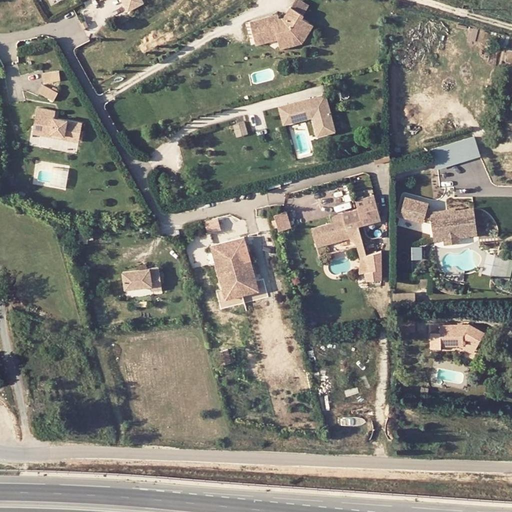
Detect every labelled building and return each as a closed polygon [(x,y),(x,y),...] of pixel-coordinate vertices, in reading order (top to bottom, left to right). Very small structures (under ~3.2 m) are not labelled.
[(276,31),(277,32),(303,25),(301,24),(307,15),(301,10),(302,7),(290,0),(288,0),(282,11),(278,12),(268,14),(266,10),(249,14),(255,37),(276,31)] [(306,27),(303,25),(277,32),(277,34),(292,31),(300,35),(306,27)] [(60,80),(59,71),(42,74),(44,83),(60,80)] [(57,93),(42,85),(38,93),(53,101),(57,93)] [(331,116),(328,104),(324,105),(320,88),(277,100),(282,117),(310,109),(314,121),(331,116)] [(55,119),(57,111),(37,107),(33,128),(41,129),(40,136),(51,138),(52,134),(60,135),(59,139),(72,142),(73,136),(80,138),(83,124),(55,119)] [(333,123),(331,116),(314,121),(316,129),(333,123)] [(481,232),(479,205),(433,208),(432,200),(409,194),(404,215),(407,215),(419,218),(425,218),(425,228),(424,231),(432,232),(435,220),(436,238),(452,242),(463,241),(465,235),(480,234),(481,232)] [(348,229),(355,236),(362,234),(356,216),(353,218),(348,202),(341,204),(343,210),(331,214),(309,220),(315,238),(348,229)] [(329,208),(331,214),(343,210),(341,204),(329,208)] [(279,230),(295,226),(291,210),(275,213),(279,230)] [(210,244),(204,246),(207,257),(213,255),(219,281),(252,273),(241,229),(208,237),(210,244)] [(365,245),(362,234),(355,236),(359,247),(365,245)] [(415,245),(414,256),(423,257),(424,246),(415,245)] [(369,261),(365,249),(359,251),(357,261),(359,265),(369,261)] [(485,271),(511,276),(511,271),(511,256),(489,252),(485,271)] [(153,284),(154,289),(164,288),(161,266),(125,270),(126,286),(153,284)] [(254,283),(252,273),(219,281),(221,291),(254,283)] [(396,303),(418,301),(418,291),(396,292),(396,303)] [(437,328),(427,328),(428,344),(438,344),(438,342),(458,342),(470,349),(482,327),(466,319),(437,320),(437,328)] [(261,375),(260,361),(248,362),(249,375),(261,375)]
